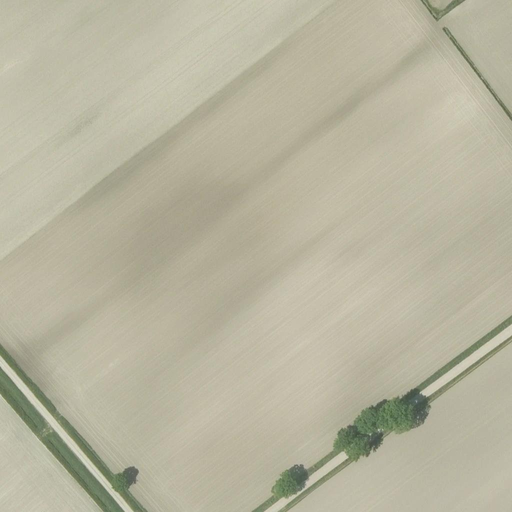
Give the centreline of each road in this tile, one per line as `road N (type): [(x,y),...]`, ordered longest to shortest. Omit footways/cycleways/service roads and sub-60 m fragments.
road 1 (track): [(270,511),(511,329)]
road 2 (track): [(0,360),(129,511)]
